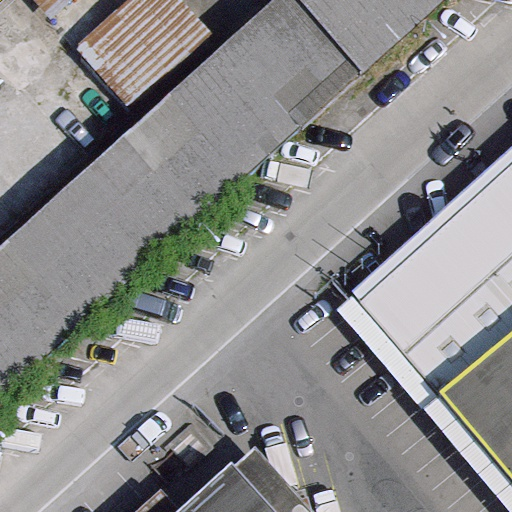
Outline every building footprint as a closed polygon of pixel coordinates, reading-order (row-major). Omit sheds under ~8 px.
[(0,404),(367,75),(299,0),(291,0),(0,262),(0,404)] [(45,0),(55,11),(66,0),(45,0)] [(190,0),(138,0),(91,45),(145,101),(219,30),(190,0)] [(299,0),(367,75),(448,0),(299,0)] [(445,406),(511,349),(511,174),(363,310),(445,406)] [(511,349),(445,406),(511,485),(511,349)] [(264,511),(234,478),(195,511),(264,511)]
